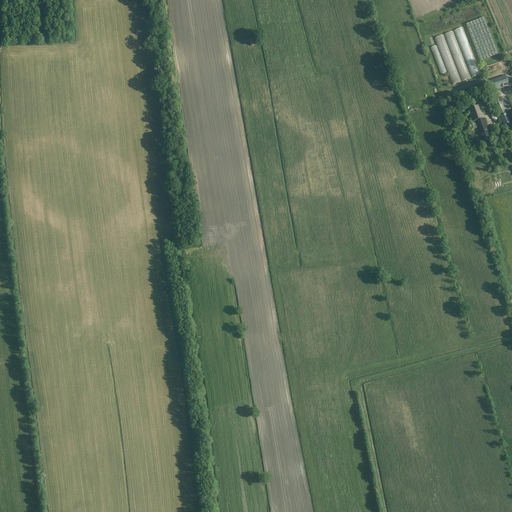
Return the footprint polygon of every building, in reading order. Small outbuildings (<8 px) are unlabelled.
[(498,54),(484,17),(466,24),(480,61),(498,54)] [(462,28),(454,31),(473,78),(481,75),(462,28)] [(453,32),(445,35),(463,82),(471,79),(453,32)] [(443,35),(435,38),(453,85),(461,82),(443,35)] [(437,46),(431,48),(441,75),(446,73),(437,46)] [(493,92),(509,86),(506,76),(489,82),(493,92)] [(484,141),(491,139),(487,129),(488,129),(485,118),(484,118),(483,115),(484,115),(481,105),(468,110),(472,122),(475,121),(480,135),(481,134),(484,141)] [(462,137),(459,127),(453,129),(456,139),(462,137)]
